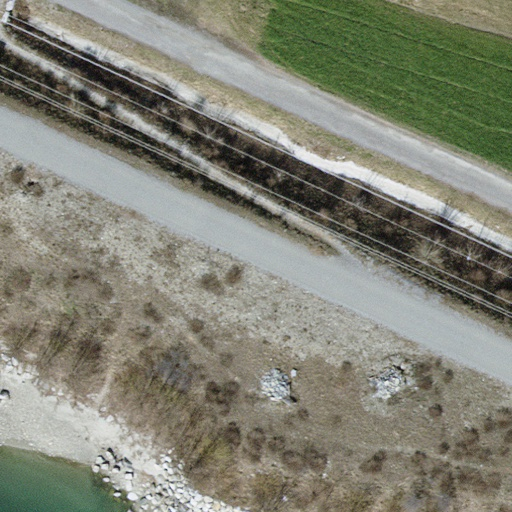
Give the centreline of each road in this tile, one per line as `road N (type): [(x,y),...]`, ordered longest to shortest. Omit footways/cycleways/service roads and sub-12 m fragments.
road 1 (unclassified): [(511,363),(0,125)]
road 2 (track): [(85,0),(511,196)]
